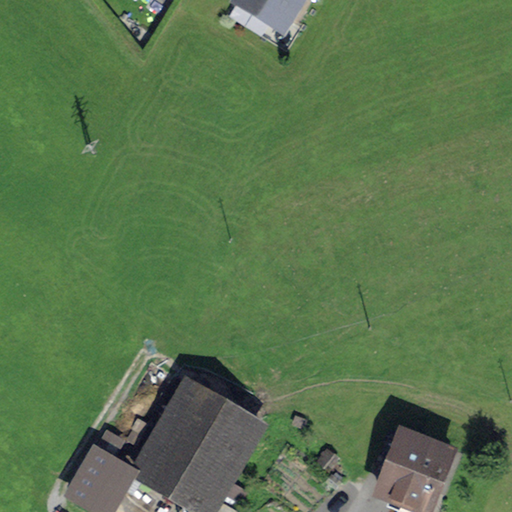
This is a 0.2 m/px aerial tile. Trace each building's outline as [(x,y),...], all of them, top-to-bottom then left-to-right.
[(238,0),(238,2),(283,28),(299,0),(238,0)] [(186,384),(137,472),(208,511),(256,423),(186,384)] [(122,412),(112,430),(133,442),(143,423),(122,412)] [(393,429),(367,491),(418,511),(424,511),(449,453),(393,429)] [(72,494),(102,511),(109,511),(132,475),(96,454),(72,494)]
